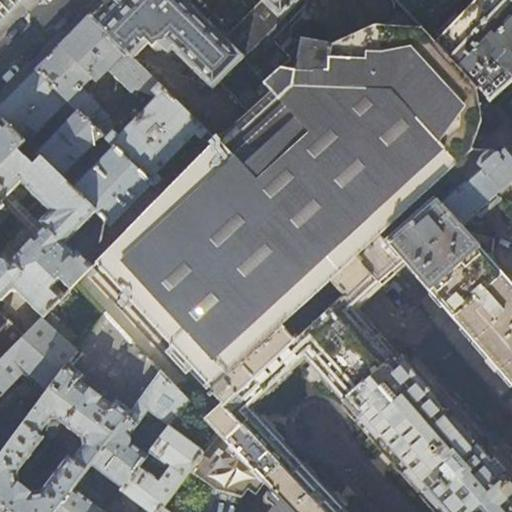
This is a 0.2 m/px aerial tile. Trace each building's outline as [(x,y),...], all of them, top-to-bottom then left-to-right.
[(0,0),(0,23),(10,13),(22,0),(0,0)] [(106,0),(90,17),(132,59),(147,43),(152,48),(156,48),(163,41),(212,90),(219,83),(249,112),(226,133),(218,125),(206,123),(201,128),(216,142),(209,149),(169,189),(163,196),(120,239),(113,246),(92,268),(76,284),(105,315),(159,374),(187,403),(191,407),(209,390),(278,327),(327,281),(352,258),(424,191),(470,148),(479,122),(476,86),(399,4),(372,27),(357,10),(350,14),(360,34),(330,49),(292,40),(290,37),(293,27),(302,19),(306,0),(106,0)] [(511,3),(508,0),(395,0),(399,4),(476,86),(490,102),(511,81),(511,3)] [(159,86),(132,59),(90,17),(75,32),(49,58),(36,71),(102,136),(106,140),(112,134),(118,139),(119,138),(108,115),(81,89),(91,79),(95,83),(108,71),(136,99),(140,95),(139,92),(158,98),(152,92),(159,86)] [(0,107),(0,118),(31,149),(32,151),(36,147),(30,141),(54,117),(64,127),(36,155),(41,159),(61,179),(102,136),(36,71),(20,88),(0,107)] [(152,92),(158,98),(119,138),(118,139),(112,134),(106,140),(114,148),(151,184),(163,196),(169,189),(155,175),(194,134),(209,149),(216,142),(201,128),(159,86),(152,92)] [(0,302),(11,291),(17,292),(43,318),(48,312),(59,301),(48,290),(58,279),(69,290),(76,284),(92,268),(76,252),(73,256),(63,245),(77,231),(83,237),(89,230),(84,224),(90,218),(100,228),(98,230),(113,246),(120,239),(109,227),(72,190),(61,179),(41,159),(33,167),(25,160),(24,161),(17,154),(19,151),(25,156),(31,149),(0,118),(0,302)] [(507,183),(511,189),(511,158),(501,146),(493,153),(490,150),(488,152),(486,152),(482,154),(480,156),(477,159),(476,164),(474,165),(476,168),(436,204),(457,228),(460,225),(472,214),(475,218),(491,205),(495,200),(492,197),(507,183)] [(109,227),(151,184),(114,148),(72,190),(109,227)] [(433,202),(424,191),(352,258),(380,289),(406,266),(450,315),(511,386),(511,285),(504,276),(460,225),(457,228),(436,204),(434,202),(433,202)] [(278,327),(209,390),(220,402),(201,419),(216,435),(271,493),(288,511),(348,511),(287,446),(252,408),(305,358),(324,380),(342,401),(396,354),(387,343),(384,339),(358,309),(380,289),(352,258),(327,281),(341,297),(293,343),(278,327)] [(83,345),(48,312),(43,318),(24,336),(0,360),(0,395),(22,373),(45,396),(68,365),(83,345)] [(0,360),(24,336),(0,312),(0,360)] [(83,345),(68,365),(83,376),(79,382),(113,407),(117,401),(131,412),(159,374),(105,315),(83,345)] [(437,400),(396,354),(342,401),(385,450),(421,491),(475,444),(437,400)] [(68,365),(45,396),(29,417),(0,457),(0,511),(55,511),(73,489),(78,482),(87,471),(91,465),(131,412),(117,401),(113,407),(79,382),(83,376),(68,365)] [(170,426),(187,403),(159,374),(131,412),(91,465),(123,488),(139,467),(147,457),(129,444),(130,442),(130,441),(130,439),(129,438),(129,437),(149,410),(170,426)] [(0,429),(0,457),(29,417),(16,408),(0,429)] [(160,482),(139,467),(123,488),(120,492),(145,511),(159,511),(162,508),(202,454),(168,429),(148,454),(169,470),(160,482)] [(202,454),(162,508),(166,511),(200,511),(202,510),(207,501),(212,490),(251,492),(257,497),(259,495),(266,500),(266,499),(271,493),(216,435),(202,454)] [(511,511),(511,486),(475,444),(421,491),(439,511),(511,511)] [(87,471),(78,482),(84,486),(92,475),(87,471)] [(103,511),(73,489),(55,511),(103,511)] [(288,511),(271,493),(266,499),(266,500),(267,502),(274,507),(270,511),(288,511)] [(107,509),(110,511),(117,511),(122,507),(113,501),(107,509)]
